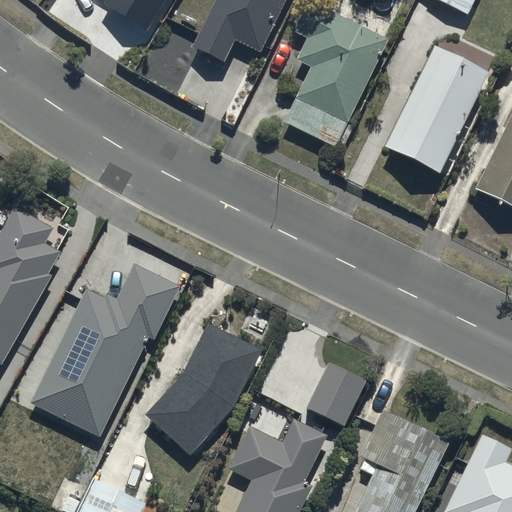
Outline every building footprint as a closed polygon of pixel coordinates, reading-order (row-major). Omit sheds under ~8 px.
[(105,0),(103,3),(148,30),(166,0),(105,0)] [(213,0),(192,45),(224,61),(234,41),(259,53),(284,0),(213,0)] [(437,0),(466,14),(472,0),(437,0)] [(283,121),(335,146),(386,39),(305,1),(291,31),(305,37),(295,59),(309,66),(283,121)] [(433,43),(383,145),(439,173),(489,71),(433,43)] [(511,106),(473,188),(511,206),(511,106)] [(0,362),(1,363),(51,274),(47,272),(59,251),(43,243),(52,228),(13,206),(0,228),(0,362)] [(30,403),(99,436),(146,337),(152,340),(177,286),(132,264),(116,298),(105,293),(103,298),(85,289),(30,403)] [(206,322),(182,372),(143,413),(189,455),(233,407),(261,350),(206,322)] [(305,407),(343,425),(365,379),(327,360),(305,407)] [(353,511),(412,511),(448,441),(380,408),(357,456),(363,459),(359,467),(372,474),(353,511)] [(233,511),(298,511),(312,486),(304,482),(327,435),(292,417),(280,440),(249,425),(228,467),(250,478),(233,511)] [(511,511),(511,465),(504,462),(510,448),(480,434),(442,511),(511,511)] [(78,511),(138,511),(144,502),(94,478),(78,511)]
